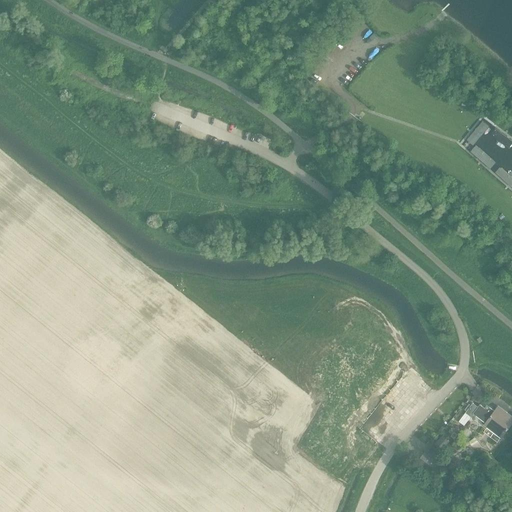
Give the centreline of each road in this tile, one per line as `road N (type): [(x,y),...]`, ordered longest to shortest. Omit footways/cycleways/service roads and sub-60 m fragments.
road 1 (unclassified): [(362,511),(394,446),(461,372),(464,344),(452,313),(424,276),(285,163),(154,107)]
road 2 (unknown): [(0,67),(107,159),(187,202),(344,209)]
